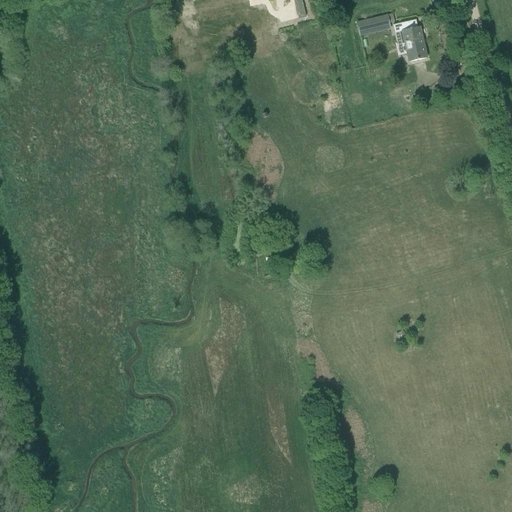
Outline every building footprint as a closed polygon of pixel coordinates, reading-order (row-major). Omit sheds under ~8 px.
[(184,15),(189,41),(223,35),(223,32),(270,23),(267,7),(247,10),(245,4),(184,15)] [(356,23),(358,33),(389,25),(387,15),(356,23)] [(415,19),(392,24),(395,33),(401,32),(408,63),(416,61),(425,58),(417,22),(416,22),(415,19)] [(325,29),(303,34),(308,57),(330,52),(325,29)] [(332,110),(344,107),(339,83),(326,86),(332,110)]
